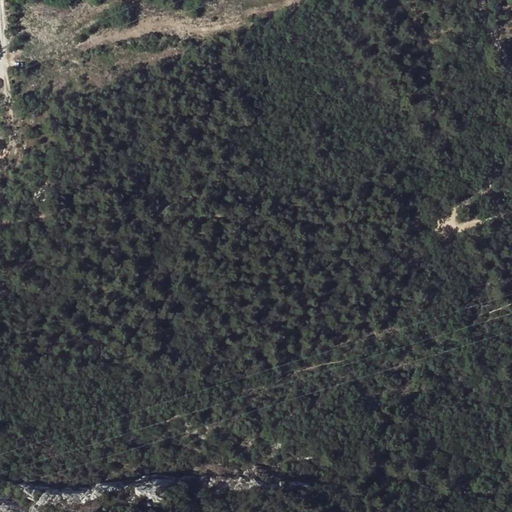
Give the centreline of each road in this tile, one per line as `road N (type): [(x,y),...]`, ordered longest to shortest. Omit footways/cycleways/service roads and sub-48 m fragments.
road 1 (track): [(0,464),(511,303)]
road 2 (unclassified): [(511,150),(448,212),(442,230),(462,236),(511,219)]
